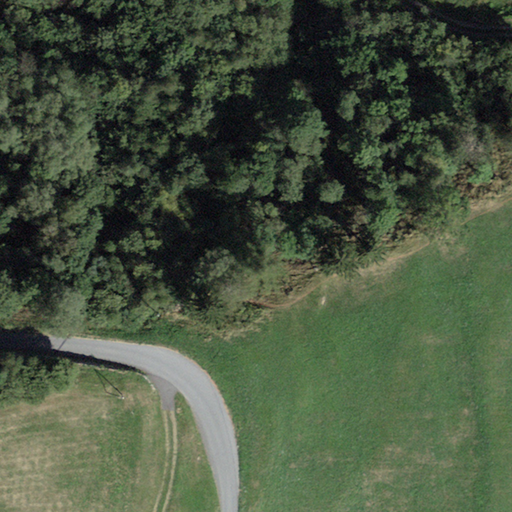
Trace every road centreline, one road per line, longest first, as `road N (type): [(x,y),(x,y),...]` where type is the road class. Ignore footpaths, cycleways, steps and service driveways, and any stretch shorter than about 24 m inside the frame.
road 1 (unclassified): [(230,511),(214,422),(174,365),(0,339)]
road 2 (track): [(174,365),(159,511)]
